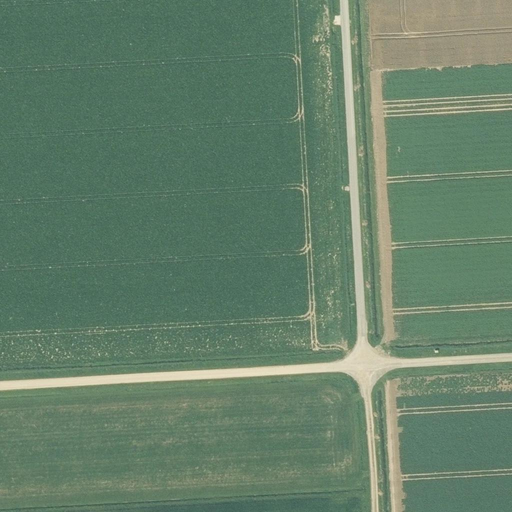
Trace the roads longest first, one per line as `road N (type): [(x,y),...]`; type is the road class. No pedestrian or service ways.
road 1 (unclassified): [(0,385),(364,364)]
road 2 (unclassified): [(364,364),(343,0)]
road 3 (unclassified): [(364,364),(511,356)]
